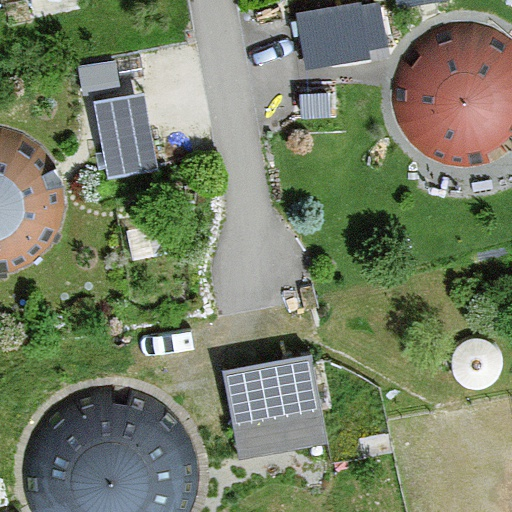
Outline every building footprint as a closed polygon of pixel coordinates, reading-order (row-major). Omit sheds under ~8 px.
[(364,0),(350,0),(294,11),(304,62),(370,50),(368,41),(383,38),(376,1),(365,3),(364,0)] [(393,113),(407,140),(430,159),(457,167),(486,165),(511,152),(511,33),(505,27),(477,17),(447,19),(420,32),(400,55),(390,83),(393,113)] [(141,86),(92,96),(107,174),(157,164),(141,86)] [(0,274),(12,273),(37,260),(57,239),(66,212),(65,182),(52,155),(30,135),(2,125),(0,125),(0,274)] [(308,350),(221,366),(232,426),(319,410),(308,350)] [(16,488),(25,511),(182,511),(193,488),(193,456),(182,426),(161,401),(132,386),(100,381),(63,391),(33,416),(16,450),(16,488)]
